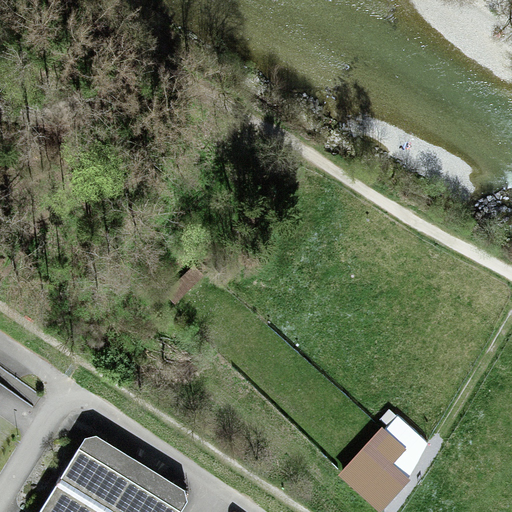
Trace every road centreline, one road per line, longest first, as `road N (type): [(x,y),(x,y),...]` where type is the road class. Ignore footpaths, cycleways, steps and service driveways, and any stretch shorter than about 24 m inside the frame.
road 1 (track): [(511,271),(203,90)]
road 2 (track): [(203,90),(153,75),(116,81),(70,107),(36,114),(0,106)]
road 3 (residential): [(245,511),(71,392)]
road 4 (track): [(432,464),(511,318)]
road 5 (residential): [(0,504),(71,392)]
